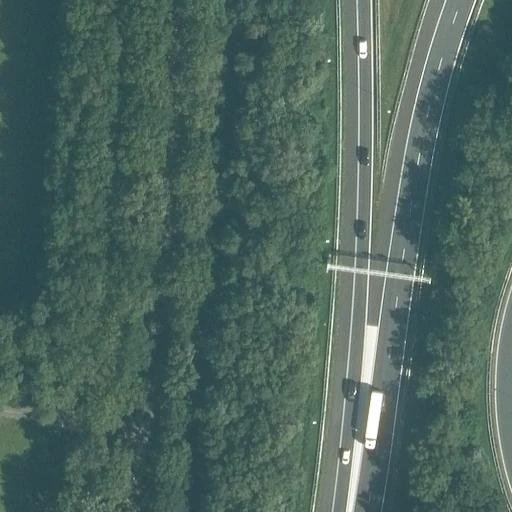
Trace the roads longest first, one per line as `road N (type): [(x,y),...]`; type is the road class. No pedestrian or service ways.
road 1 (motorway): [(462,0),(424,133),(366,511)]
road 2 (unclassified): [(136,511),(183,0)]
road 3 (motorway): [(369,0),(373,103),(345,511)]
